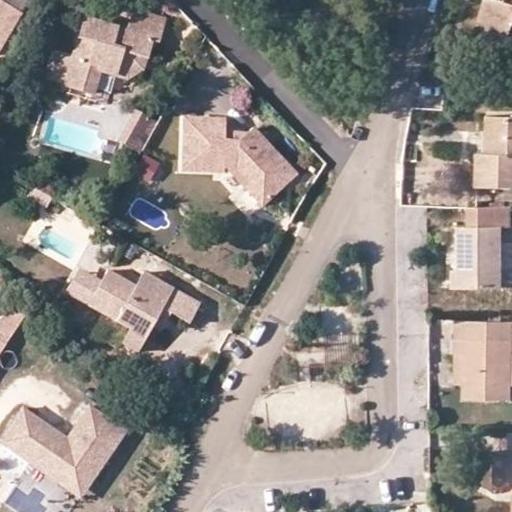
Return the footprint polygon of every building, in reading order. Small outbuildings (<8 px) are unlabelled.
[(0,0),(0,40),(20,8),(6,0),(0,0)] [(511,25),(511,0),(483,0),(470,34),(502,47),(507,34),(511,25)] [(157,38),(163,17),(131,8),(126,26),(84,14),(73,51),(64,79),(90,87),(95,71),(113,76),(120,54),(128,49),(146,55),(151,37),(157,38)] [(64,79),(73,51),(54,46),(45,74),(64,79)] [(142,67),(146,55),(128,49),(120,54),(113,76),(125,76),(142,67)] [(511,111),(490,111),(490,147),(480,147),(480,177),(511,177),(511,111)] [(139,150),(156,121),(139,112),(122,140),(139,150)] [(266,172),(282,159),(252,122),(238,134),(224,133),(222,113),(182,112),(181,166),(220,167),(221,162),(241,182),(245,179),(257,198),(274,183),(266,172)] [(148,181),(158,159),(140,151),(131,173),(148,181)] [(290,168),(282,159),(266,172),(274,183),(290,168)] [(43,204),(49,195),(33,185),(27,194),(43,204)] [(510,204),(467,204),(467,226),(461,226),(461,272),(456,272),(456,285),(502,285),(502,227),(510,227),(510,204)] [(190,322),(201,303),(159,279),(151,293),(109,269),(89,303),(131,328),(123,341),(139,350),(164,307),(190,322)] [(151,293),(159,279),(145,271),(137,285),(151,293)] [(171,311),(164,307),(153,325),(161,329),(171,311)] [(0,350),(18,324),(4,315),(0,320),(0,350)] [(509,320),(456,319),(455,355),(465,356),(465,387),(465,396),(507,397),(508,342),(509,320)] [(465,387),(465,356),(455,355),(455,387),(465,387)] [(30,413),(7,447),(65,485),(77,469),(92,479),(126,429),(89,404),(72,429),(79,434),(74,442),(67,437),(30,413)] [(79,434),(72,429),(67,437),(74,442),(79,434)] [(508,486),(508,451),(494,451),(494,486),(508,486)] [(81,496),(92,479),(77,469),(65,485),(81,496)]
